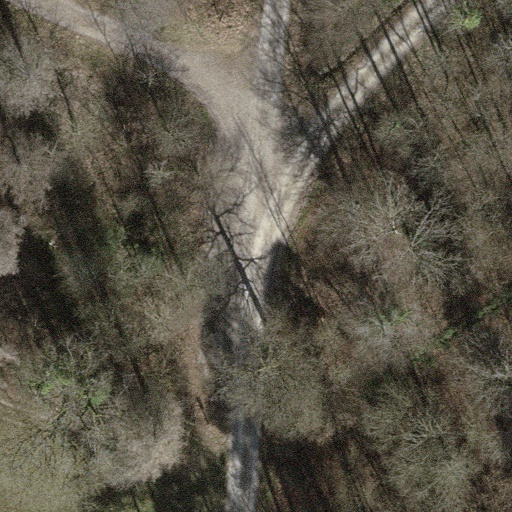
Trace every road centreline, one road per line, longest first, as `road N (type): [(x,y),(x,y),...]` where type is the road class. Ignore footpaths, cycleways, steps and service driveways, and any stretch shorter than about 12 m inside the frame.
road 1 (track): [(252,275),(397,31),(430,0)]
road 2 (track): [(277,0),(263,86),(252,275)]
road 3 (track): [(252,275),(243,511)]
road 4 (track): [(263,86),(48,0)]
